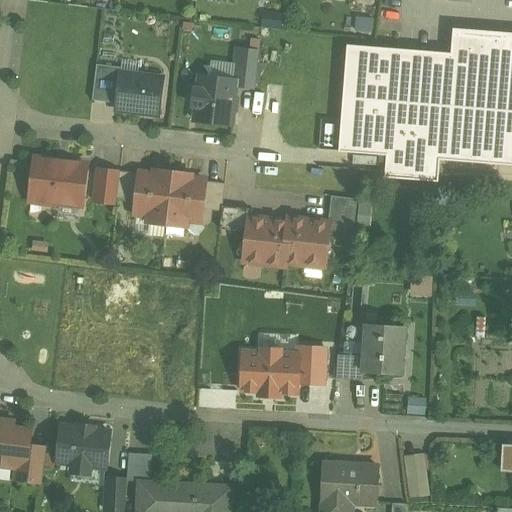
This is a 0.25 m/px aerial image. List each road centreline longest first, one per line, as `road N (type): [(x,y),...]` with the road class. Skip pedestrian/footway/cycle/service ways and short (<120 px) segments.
road 1 (residential): [(511,435),(0,392)]
road 2 (residential): [(2,121),(244,156),(240,197)]
road 3 (residential): [(16,0),(2,121)]
